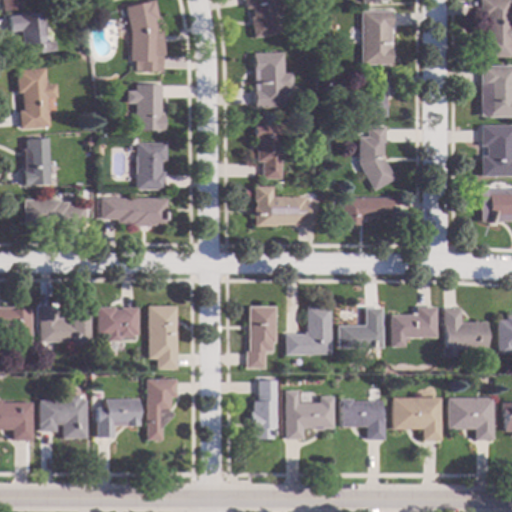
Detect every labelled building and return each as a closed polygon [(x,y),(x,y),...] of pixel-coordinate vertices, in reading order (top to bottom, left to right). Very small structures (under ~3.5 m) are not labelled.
[(14,0),(16,11),(0,12),(0,0),(14,0)] [(278,0),(281,11),(270,13),(272,20),(275,19),(279,36),(249,42),(244,21),(248,20),(246,10),(240,11),(237,0),(278,0)] [(503,27),(510,27),(510,45),(505,45),(505,59),(475,59),(475,37),(478,37),(478,19),(475,19),(475,1),(503,1),(503,27)] [(152,23),(150,23),(150,36),(156,36),(157,75),(129,75),(129,64),(124,64),(123,35),(118,11),(147,4),(152,23)] [(385,68),(355,68),(355,14),(385,15),(385,68)] [(39,44),(48,44),(49,54),(40,54),(40,57),(21,58),(20,50),(16,50),(14,34),(5,35),(3,20),(36,16),(39,44)] [(277,77),(286,77),(286,91),(278,91),(278,110),(249,110),(249,74),(247,74),(247,58),(277,58),(277,77)] [(507,86),(511,86),(511,119),(474,119),(474,70),(507,70),(507,86)] [(39,88),(48,87),(49,101),(40,102),(42,129),(14,132),(12,115),(16,115),(14,96),(11,96),(9,75),(38,72),(39,88)] [(387,96),(382,96),(381,119),(345,119),(345,101),(344,101),(344,92),(365,92),(365,77),(387,77),(387,96)] [(155,117),(157,117),(157,135),(129,135),(129,107),(120,107),(120,96),(128,96),(128,88),(155,88),(155,117)] [(274,142),(273,142),(273,148),(281,148),(281,158),(272,158),(272,163),(275,163),(275,182),(255,182),(255,165),(250,165),(250,142),(248,142),(248,129),(274,129),(274,142)] [(507,147),(511,146),(511,180),(475,180),(475,159),(479,159),(479,150),(475,150),(475,129),(507,129),(507,147)] [(379,146),(377,146),(377,164),(388,182),(367,194),(353,167),(353,140),(362,140),(362,130),(379,130),(379,146)] [(42,188),(17,189),(16,152),(18,152),(18,143),(41,142),(42,188)] [(160,163),(156,163),(156,175),(157,175),(157,193),(129,193),(128,147),(160,146),(160,163)] [(266,200),(298,200),(298,204),(310,204),(310,229),(248,229),(248,190),(266,190),(266,200)] [(511,225),(474,225),(474,194),(511,194),(511,225)] [(159,228),(144,228),(144,230),(125,230),(125,228),(110,228),(110,223),(94,223),(94,201),(159,202),(159,228)] [(386,213),(373,213),(372,220),(356,220),(356,228),(337,228),(337,201),(386,202),(386,213)] [(52,205),(59,205),(59,209),(78,209),(78,230),(17,229),(17,203),(52,204),(52,205)] [(48,320),(56,320),(56,317),(61,317),(61,313),(81,313),(81,350),(64,350),(64,345),(31,345),(32,309),(48,309),(48,320)] [(168,373),(149,373),(149,362),(140,362),(140,309),(168,309),(168,373)] [(107,313),(113,313),(113,311),(129,311),(129,337),(125,337),(125,340),(112,340),(112,344),(100,344),(100,338),(90,338),(90,310),(107,310),(107,313)] [(266,346),(264,346),(264,356),(256,356),(256,371),(239,371),(239,354),(241,354),(241,310),(267,311),(266,346)] [(7,313),(23,313),(23,349),(0,349),(0,311),(7,311),(7,313)] [(323,358),(277,358),(277,337),(297,337),(297,335),(300,336),(300,311),(323,311),(323,358)] [(375,329),(376,329),(376,351),(331,351),(331,328),(358,328),(358,311),(375,311),(375,329)] [(429,340),(397,340),(397,350),(384,350),(384,318),(406,318),(406,316),(410,316),(410,311),(429,311),(429,340)] [(455,326),(479,326),(480,353),(449,353),(449,359),(437,359),(436,313),(455,312),(455,326)] [(511,352),(506,352),(506,357),(491,357),(492,323),(500,323),(500,319),(511,319),(511,352)] [(167,400),(163,400),(163,415),(165,418),(154,429),(154,443),(138,443),(138,383),(167,383),(167,400)] [(267,432),(265,432),(265,442),(245,441),(245,434),(244,434),(244,428),(243,428),(243,415),(245,415),(245,405),(250,405),(251,383),(267,383),(267,432)] [(290,406),(313,406),(313,400),(325,400),(325,432),(315,432),(315,434),(306,434),(306,432),(295,432),(295,442),(278,442),(278,394),(290,394),(290,406)] [(72,403),(78,403),(78,442),(54,442),(53,429),(48,429),(48,435),(31,435),(30,404),(55,404),(55,399),(72,399),(72,403)] [(432,443),(415,443),(415,433),(384,432),(385,401),(433,401),(432,443)] [(484,444),(467,444),(467,432),(441,432),(442,401),(485,402),(484,444)] [(130,430),(106,430),(106,441),(89,441),(89,411),(96,411),(96,403),(130,403),(130,430)] [(346,405),(375,405),(375,423),(377,423),(377,443),(359,443),(359,430),(332,430),(332,403),(346,403),(346,405)] [(511,440),(505,440),(505,435),(499,435),(499,433),(495,433),(496,404),(511,404),(511,440)] [(0,405),(23,405),(23,443),(4,443),(4,433),(0,433),(0,405)]
